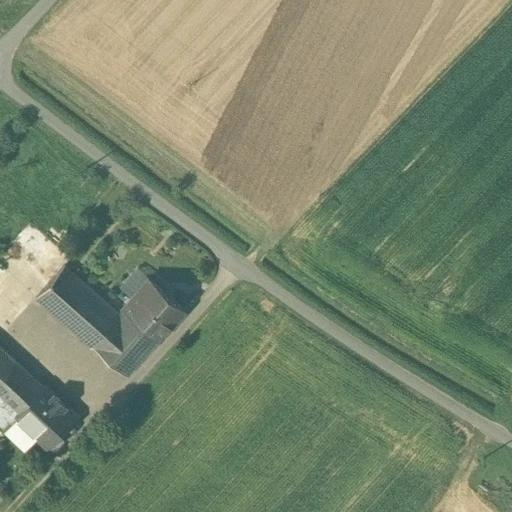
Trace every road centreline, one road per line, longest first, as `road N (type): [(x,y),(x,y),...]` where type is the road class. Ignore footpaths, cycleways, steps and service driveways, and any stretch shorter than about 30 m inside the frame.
road 1 (unclassified): [(511,438),(239,265),(0,76)]
road 2 (track): [(120,390),(7,511)]
